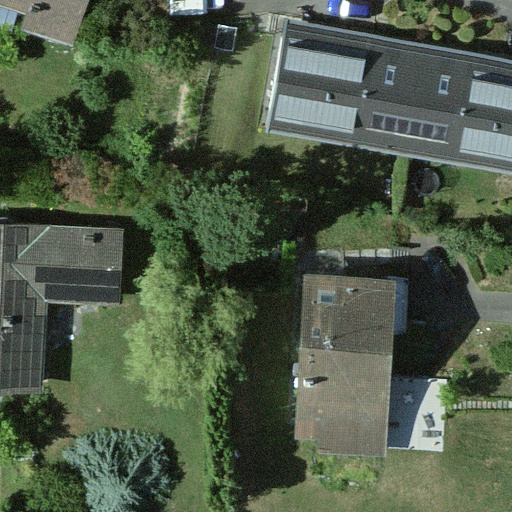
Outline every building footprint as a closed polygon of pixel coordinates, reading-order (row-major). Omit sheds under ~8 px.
[(0,0),(0,2),(29,11),(25,29),(77,44),(88,0),(0,0)] [(408,151),(427,42),(289,18),(270,127),(408,151)] [(511,55),(427,42),(408,151),(511,168),(511,55)] [(281,268),(283,200),(226,198),(224,265),(281,268)] [(0,387),(43,390),(48,298),(122,302),(127,226),(0,219),(0,387)] [(391,455),(401,273),(307,269),(300,435),(321,437),(321,452),(391,455)]
